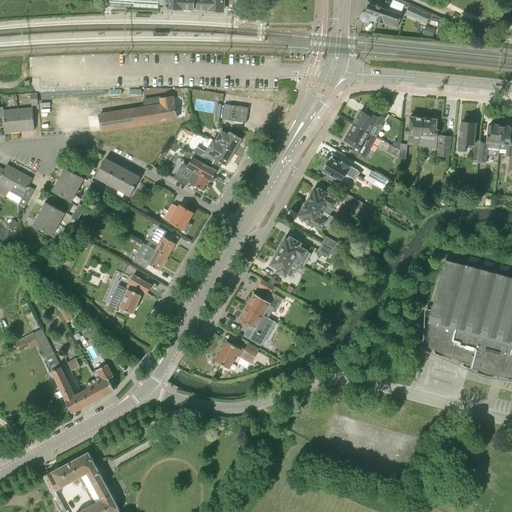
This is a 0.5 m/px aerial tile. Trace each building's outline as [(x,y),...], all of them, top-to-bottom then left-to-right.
[(223,12),(224,0),(167,0),(167,8),(184,9),(186,11),(190,12),(193,9),(223,12)] [(398,0),(394,0),(392,7),(403,11),(406,3),(398,0)] [(249,14),(251,2),(240,1),(240,7),(245,8),(245,13),(249,14)] [(401,15),(368,4),(366,12),(364,12),(363,13),(361,14),(361,16),(360,17),(361,20),(361,21),(363,22),(364,23),(366,23),(368,22),(370,21),(376,23),(377,21),(383,23),(383,22),(397,27),(401,15)] [(426,24),(429,15),(409,6),(408,9),(406,14),(426,24)] [(436,27),(426,25),(424,33),(435,35),(436,27)] [(101,131),(177,119),(174,102),(173,96),(139,102),(140,107),(98,114),(101,131)] [(246,123),(248,108),(231,105),(228,120),(246,123)] [(19,132),(35,130),(32,107),(17,109),(19,132)] [(17,109),(0,110),(0,118),(4,118),(5,133),(19,132),(17,109)] [(368,116),(361,112),(357,118),(356,118),(353,122),(354,123),(353,125),(374,136),(384,119),(379,115),(377,118),(370,114),(368,116)] [(406,126),(405,134),(421,136),(424,118),(411,117),(410,117),(409,127),(406,126)] [(449,157),(451,136),(438,135),(439,129),(436,129),(437,119),(424,118),(421,136),(420,146),(438,148),(437,156),(449,157)] [(475,123),(475,121),(470,121),(469,123),(462,122),(460,137),(458,137),(458,144),(459,145),(458,151),(465,152),(466,145),(473,146),(472,157),(478,158),(480,141),(474,140),(476,123),(475,123)] [(350,131),(347,137),(353,141),(352,143),(355,144),(351,150),(358,154),(363,146),(370,150),(377,137),(374,136),(353,125),(351,125),(349,129),(350,131)] [(499,127),(499,125),(495,125),(494,126),(489,125),(487,141),(480,141),(478,158),(478,161),(484,162),(485,149),(499,150),(499,148),(502,127),(499,127)] [(511,127),(509,128),(508,126),(504,126),(503,127),(502,127),(499,148),(506,149),(506,156),(511,157),(511,150),(511,145),(511,142),(511,127)] [(221,129),(214,141),(234,152),(241,139),(229,132),(228,134),(221,129)] [(213,140),(202,159),(203,159),(203,160),(212,165),(215,159),(226,166),(234,152),(214,141),(213,140)] [(400,150),(401,144),(395,140),(392,145),(400,150)] [(395,147),(391,154),(399,158),(400,150),(395,147)] [(187,167),(180,178),(202,190),(208,179),(211,181),(217,171),(201,162),(192,157),(187,167)] [(130,197),(140,178),(105,158),(95,178),(130,197)] [(326,165),(324,169),(325,170),(324,171),(342,182),(346,175),(353,179),(358,171),(351,167),(351,166),(342,161),(340,164),(331,159),(328,165),(326,165)] [(0,167),(0,183),(3,186),(2,188),(0,191),(0,193),(6,197),(20,172),(7,165),(4,170),(0,167)] [(65,168),(59,180),(52,191),(71,202),(84,179),(65,168)] [(369,170),(363,179),(384,191),(389,182),(369,170)] [(20,172),(6,197),(19,204),(25,207),(35,189),(29,186),(33,179),(20,172)] [(448,183),(449,176),(441,175),(440,182),(448,183)] [(129,202),(92,181),(86,191),(92,195),(96,188),(127,206),(129,202)] [(318,191),(314,188),(311,195),(309,194),(306,199),(307,200),(307,202),(329,215),(332,209),(333,209),(338,201),(328,195),(329,195),(319,189),(318,191)] [(343,191),(339,198),(360,209),(363,203),(343,191)] [(302,209),(299,216),(304,219),(303,220),(311,225),(311,224),(321,230),(324,225),(329,228),(334,218),(329,215),(307,202),(306,204),(304,203),(301,208),(302,209)] [(52,237),(59,225),(65,213),(46,203),(33,226),(52,237)] [(76,222),(85,207),(79,204),(71,219),(76,222)] [(173,204),(165,219),(169,221),(183,229),(182,232),(186,234),(192,225),(187,222),(193,213),(180,206),(179,208),(173,204)] [(13,220),(8,226),(13,230),(18,224),(13,220)] [(152,242),(149,246),(150,246),(151,247),(167,257),(175,243),(164,237),(167,231),(159,227),(151,241),(152,242)] [(334,249),(337,243),(326,236),(323,242),(333,248),(334,249)] [(279,246),(277,250),(278,251),(278,252),(299,265),(303,267),(311,253),(300,247),(302,244),(290,237),(289,240),(285,239),(281,246),(279,246)] [(328,257),(333,248),(323,242),(318,251),(328,257)] [(143,243),(133,261),(146,269),(149,263),(160,270),(167,257),(151,247),(150,246),(149,246),(143,243)] [(299,265),(278,252),(277,253),(275,253),(273,257),(274,259),(271,265),(278,269),(277,272),(286,277),(287,275),(291,277),(294,271),(295,272),(299,265)] [(431,334),(428,347),(434,349),(436,354),(464,362),(463,366),(468,367),(478,370),(482,374),(493,377),(493,374),(511,379),(511,268),(470,257),(467,266),(445,260),(428,324),(432,325),(430,332),(431,334)] [(133,275),(125,288),(138,294),(141,289),(147,293),(152,285),(133,275)] [(253,293),(246,306),(269,318),(271,314),(272,312),(275,313),(284,299),(271,292),(274,287),(262,280),(257,287),(265,292),(262,298),(253,293)] [(118,285),(109,307),(120,312),(121,308),(126,311),(129,312),(128,314),(132,315),(141,295),(138,294),(125,288),(118,285)] [(67,323),(73,320),(65,306),(59,309),(67,323)] [(246,306),(241,314),(244,316),(242,319),(250,324),(243,336),(260,345),(273,321),(269,318),(246,306)] [(33,333),(13,343),(17,349),(36,339),(33,333)] [(233,346),(226,341),(215,361),(230,369),(238,356),(240,357),(240,358),(251,364),(259,349),(249,343),(244,351),(241,349),(242,347),(235,343),(233,346)] [(52,372),(61,367),(54,353),(46,356),(45,357),(52,372)] [(72,371),(80,367),(75,358),(68,362),(72,371)] [(103,396),(115,390),(109,379),(114,376),(108,365),(96,371),(99,377),(95,379),(103,396)] [(74,395),(61,367),(52,372),(51,372),(71,413),(87,404),(81,391),(74,395)] [(87,404),(103,396),(95,379),(85,384),(87,388),(81,391),(87,404)] [(287,428),(282,425),(277,432),(283,435),(287,428)] [(118,511),(120,511),(118,507),(98,471),(88,453),(51,472),(45,475),(54,492),(54,493),(64,511),(118,511)]
